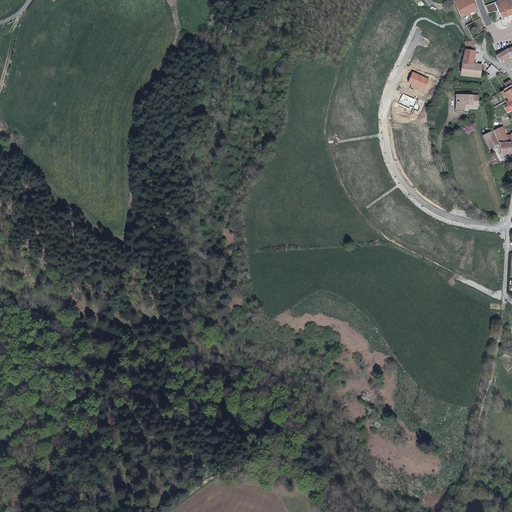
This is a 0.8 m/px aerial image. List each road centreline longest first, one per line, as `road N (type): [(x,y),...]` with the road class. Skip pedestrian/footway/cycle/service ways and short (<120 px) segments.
road 1 (track): [(161,511),(205,475),(207,449),(232,438),(322,462),(398,511)]
road 2 (residential): [(418,30),(387,97),(392,163),(410,191),(439,211),(507,222)]
road 3 (track): [(439,511),(456,501),(475,464),(503,290)]
